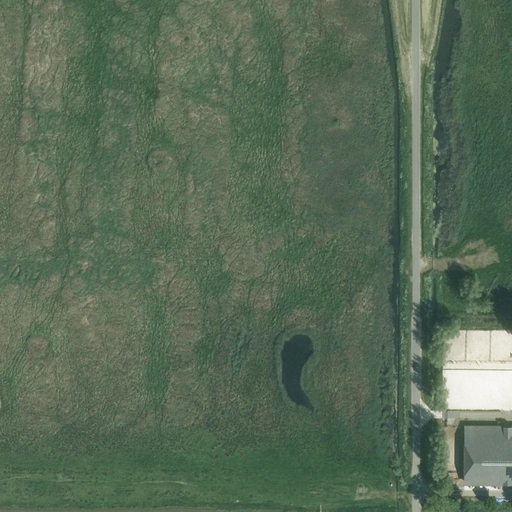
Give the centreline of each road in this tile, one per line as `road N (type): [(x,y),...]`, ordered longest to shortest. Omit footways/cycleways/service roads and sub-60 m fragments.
road 1 (unclassified): [(415,511),(415,0)]
road 2 (track): [(434,0),(425,67),(415,81),(398,0)]
